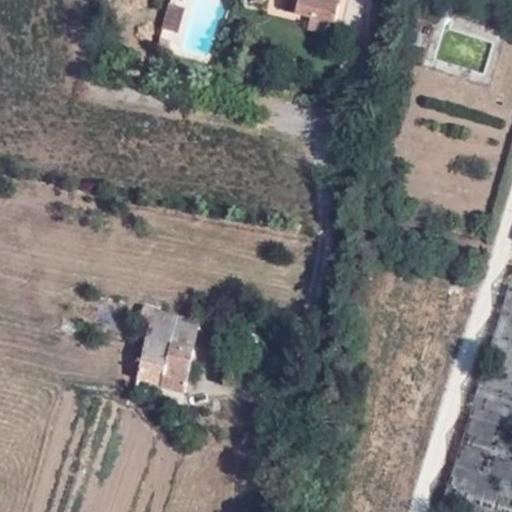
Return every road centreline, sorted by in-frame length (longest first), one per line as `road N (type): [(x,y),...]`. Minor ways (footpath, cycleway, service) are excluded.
road 1 (residential): [(265,511),(336,210)]
road 2 (unknown): [(336,210),(364,25)]
